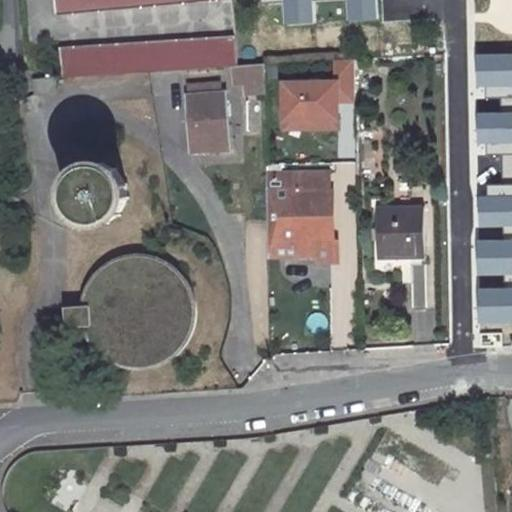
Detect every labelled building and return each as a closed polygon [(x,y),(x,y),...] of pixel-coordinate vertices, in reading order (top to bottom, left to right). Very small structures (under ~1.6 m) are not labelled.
[(58,0),(60,16),(233,1),(232,0),(58,0)] [(450,0),(451,16),(474,15),(475,20),(509,19),(508,0),(450,0)] [(235,37),(63,50),(66,80),(237,67),(235,37)] [(336,60),(337,81),(284,82),(285,132),(348,132),(348,105),(359,105),(358,60),(336,60)] [(269,64),(237,67),(238,84),(269,81),(269,64)] [(60,80),(37,82),(38,97),(61,95),(60,80)] [(227,93),(191,97),(197,152),(233,149),(227,93)] [(237,132),(264,132),(265,101),(237,101),(237,132)] [(511,289),(511,115),(508,115),(496,116),(489,119),(482,124),(478,129),(477,133),(476,137),(477,290),(511,289)] [(107,165),(96,164),(90,165),(79,169),(70,177),(67,183),(66,188),(65,195),(65,201),(68,210),(71,214),(78,222),(82,224),(91,227),(101,228),(106,227),(111,225),(120,220),(123,216),(126,212),(129,202),(129,192),(127,182),(124,177),(116,169),(112,167),(107,165)] [(255,198),(253,165),(236,166),(239,199),(255,198)] [(299,257),(320,257),(320,243),(337,243),(336,192),(334,192),(333,173),(298,174),(299,180),(299,257)] [(299,180),(272,181),(273,257),(299,257),(299,180)] [(431,225),(384,226),(383,277),(430,276),(431,225)] [(85,316),(69,317),(69,323),(70,336),(87,335),(90,345),(96,355),(100,360),(107,367),(119,373),(134,378),(154,378),(160,377),(173,371),(181,366),(190,355),(198,340),(200,332),(201,315),(199,303),(194,292),(188,283),(183,277),(171,269),(168,267),(158,263),(147,262),(137,262),(128,264),(115,269),(107,274),(99,281),(90,293),(86,304),(85,316)]
